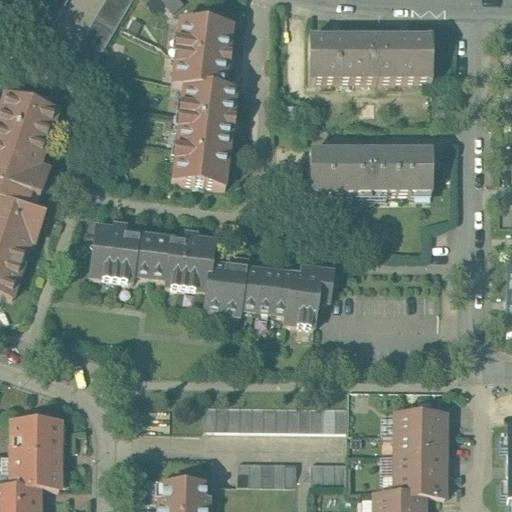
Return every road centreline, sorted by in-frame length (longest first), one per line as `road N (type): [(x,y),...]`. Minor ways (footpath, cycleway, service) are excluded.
road 1 (residential): [(469,2),(478,377)]
road 2 (residential): [(106,511),(104,427),(95,413),(0,372)]
road 3 (residential): [(478,377),(480,511)]
